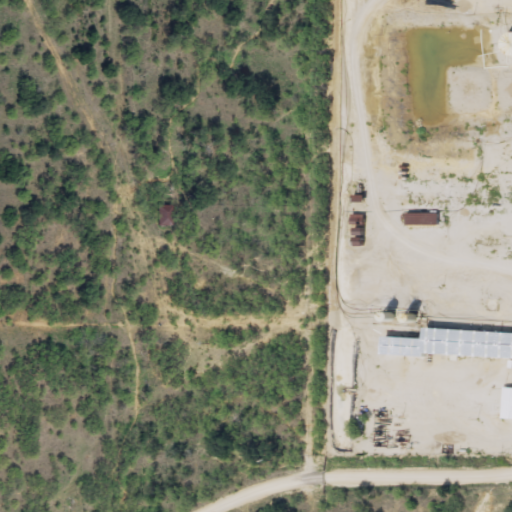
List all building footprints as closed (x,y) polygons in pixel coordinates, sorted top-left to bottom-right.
[(478,96),(473,77),(456,80),(460,100),(478,96)] [(168,206),(154,206),(154,226),(168,226),(168,206)] [(438,213),(406,213),(406,226),(438,226),(438,213)] [(511,359),(511,332),(424,329),(424,339),(382,337),(382,354),(511,359)] [(511,420),(511,388),(503,389),(503,420),(511,420)]
